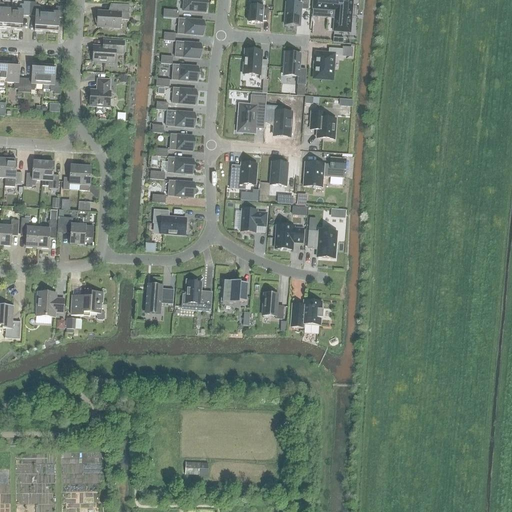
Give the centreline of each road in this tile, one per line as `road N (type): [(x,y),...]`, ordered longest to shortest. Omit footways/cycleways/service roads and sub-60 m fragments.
road 1 (residential): [(99,255),(106,166),(79,131)]
road 2 (residential): [(322,279),(267,266),(208,235)]
road 3 (residential): [(0,409),(42,389),(62,389),(90,405),(91,426)]
